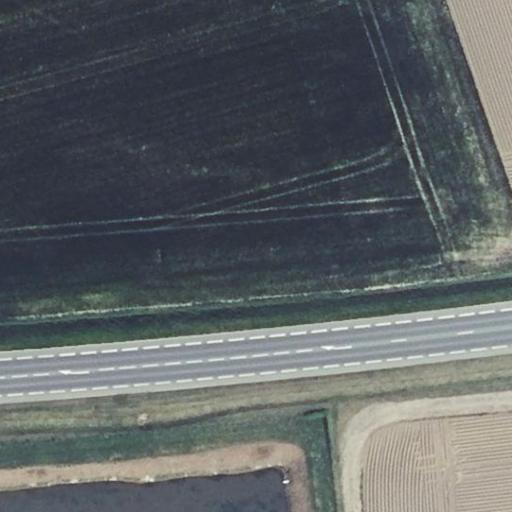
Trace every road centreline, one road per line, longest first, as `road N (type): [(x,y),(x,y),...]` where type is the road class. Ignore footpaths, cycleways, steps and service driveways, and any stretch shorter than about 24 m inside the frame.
road 1 (secondary): [(511,328),(0,378)]
road 2 (track): [(350,511),(344,447),(364,418),(511,399)]
